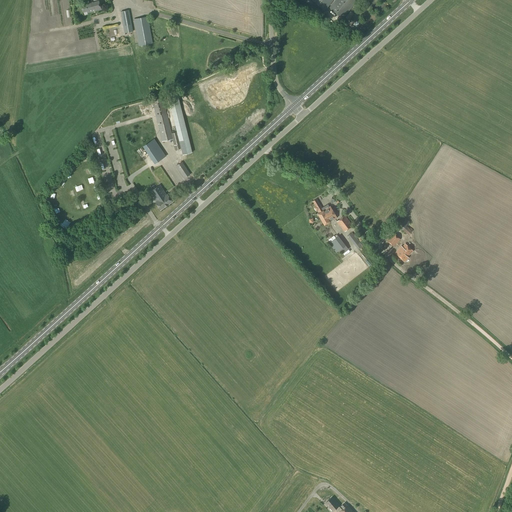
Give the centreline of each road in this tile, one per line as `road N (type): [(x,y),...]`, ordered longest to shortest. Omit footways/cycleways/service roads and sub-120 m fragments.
road 1 (primary): [(0,372),(293,106)]
road 2 (unclassified): [(264,150),(0,389)]
road 3 (unclassified): [(473,324),(381,252),(327,184),(264,150)]
road 4 (unclassified): [(431,0),(302,115)]
road 5 (primary): [(293,106),(411,0)]
